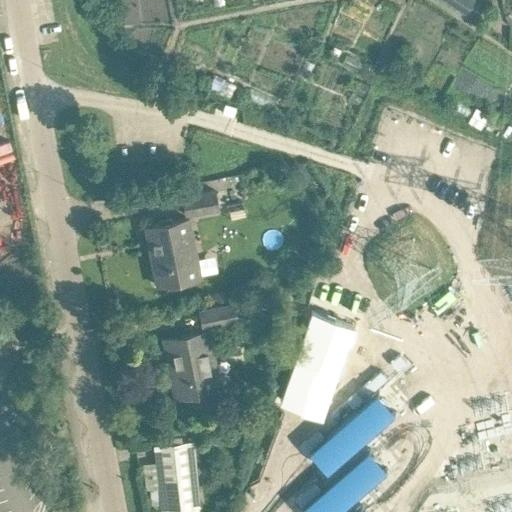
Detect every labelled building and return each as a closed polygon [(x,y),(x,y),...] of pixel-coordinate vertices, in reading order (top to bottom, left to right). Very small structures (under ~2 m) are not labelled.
[(215,188),(182,195),(185,213),(219,207),(215,188)] [(188,216),(145,224),(156,283),(199,275),(188,216)] [(233,302),(200,309),(203,327),(237,321),(233,302)] [(208,330),(164,338),(175,396),(218,388),(208,330)] [(192,440),(154,444),(161,510),(199,506),(192,440)]
